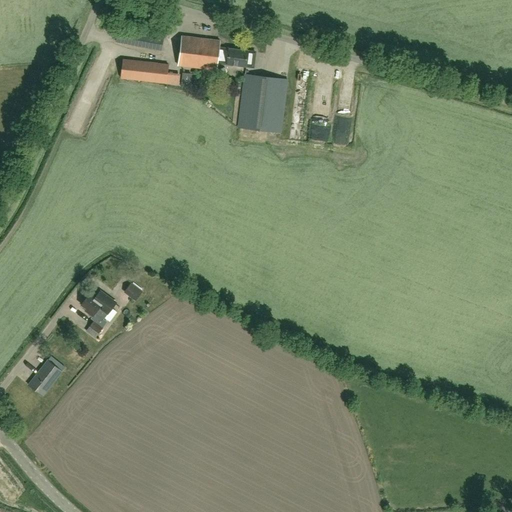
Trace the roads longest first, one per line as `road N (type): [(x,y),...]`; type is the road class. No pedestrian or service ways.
road 1 (unclassified): [(511,101),(168,0)]
road 2 (unclassified): [(0,207),(98,0)]
